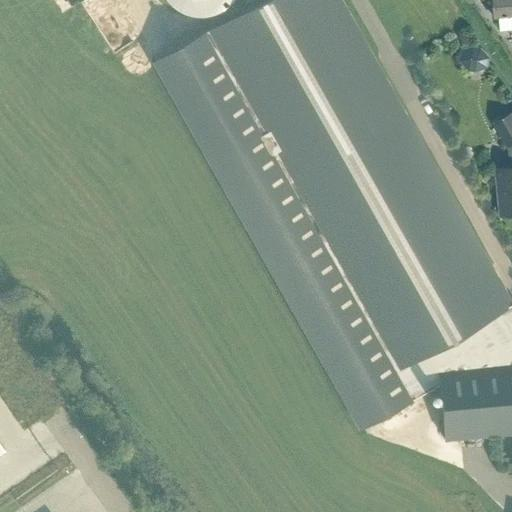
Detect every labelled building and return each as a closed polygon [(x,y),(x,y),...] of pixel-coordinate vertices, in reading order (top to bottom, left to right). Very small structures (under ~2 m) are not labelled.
[(511,302),(343,0),(261,0),(158,58),(362,426),(436,385),(442,441),(511,433),(511,302)] [(166,0),(168,11),(240,0),(166,0)] [(511,0),(490,0),(492,14),(498,14),(499,30),(511,28),(511,0)] [(493,169),(497,214),(511,212),(511,115),(510,112),(492,123),(505,146),(507,168),(493,169)] [(107,463),(111,470),(117,466),(113,459),(107,463)]
